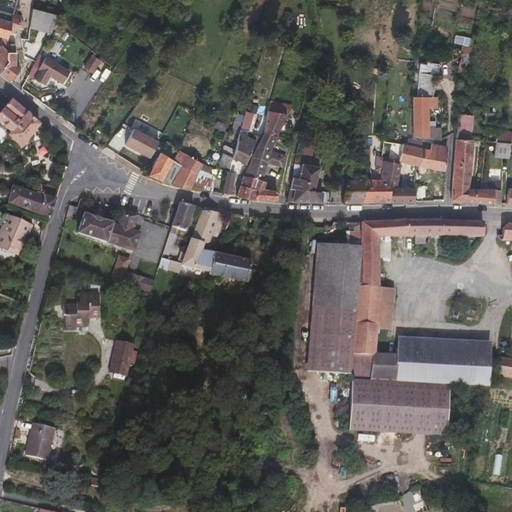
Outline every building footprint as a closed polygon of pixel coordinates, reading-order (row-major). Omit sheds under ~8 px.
[(20,16),(2,11),(4,7),(0,5),(0,23),(1,20),(18,24),(20,16)] [(55,38),(64,23),(65,21),(41,12),(36,31),(55,38)] [(26,31),(29,17),(20,14),(20,16),(18,24),(16,32),(20,34),(21,30),(26,31)] [(16,32),(18,24),(1,20),(0,23),(0,35),(10,37),(15,39),(16,32)] [(15,84),(23,70),(21,69),(20,54),(21,44),(14,44),(14,45),(13,49),(14,57),(15,65),(5,78),(15,84)] [(15,65),(14,57),(13,49),(14,45),(9,45),(7,54),(0,61),(0,73),(5,78),(15,65)] [(93,73),(101,59),(91,53),(82,67),(93,73)] [(45,55),(32,78),(45,85),(50,77),(63,84),(71,70),(45,55)] [(103,79),(110,63),(101,60),(95,75),(103,79)] [(436,98),(438,79),(424,77),(422,97),(432,99),(436,98)] [(443,139),(443,126),(431,124),(432,104),(432,99),(422,97),(420,97),(417,134),(443,139)] [(502,130),(505,101),(493,100),(491,127),(493,128),(492,140),(501,141),(502,130)] [(27,148),(45,127),(15,102),(0,120),(0,135),(9,142),(13,137),(27,148)] [(249,103),(246,110),(255,114),(258,107),(249,103)] [(286,136),(292,110),(274,106),(267,132),(286,136)] [(254,114),(236,111),(233,128),(252,131),(254,114)] [(124,145),(149,159),(159,141),(134,127),(124,145)] [(511,131),(502,130),(501,141),(511,141),(511,131)] [(279,151),(286,136),(267,132),(264,142),(259,153),(293,159),(294,154),(279,151)] [(251,162),(260,141),(251,139),(249,143),(245,142),(247,136),(244,135),(240,150),(238,156),(251,162)] [(471,187),(477,138),(462,137),(455,200),(478,200),(480,188),(471,187)] [(425,149),(427,142),(410,139),(409,146),(425,149)] [(511,155),(511,141),(501,141),(492,140),(490,140),(488,149),(495,150),(495,152),(499,152),(499,155),(511,155)] [(436,166),(439,152),(443,153),(446,145),(427,142),(425,149),(422,163),(436,166)] [(240,150),(231,145),(229,153),(237,157),(238,156),(240,150)] [(448,169),(451,146),(446,145),(443,153),(439,152),(436,166),(448,169)] [(422,163),(425,149),(409,146),(407,146),(404,159),(422,163)] [(174,168),(178,161),(159,152),(150,171),(169,180),(174,168)] [(235,164),(237,157),(229,153),(227,162),(235,164)] [(264,180),(271,160),(275,161),(291,164),(293,159),(259,153),(253,166),(249,177),(264,180)] [(202,172),(206,163),(191,156),(189,160),(184,158),(181,163),(202,172)] [(268,180),(275,161),(271,160),(264,180),(268,180)] [(400,185),(404,163),(388,160),(385,170),(384,179),(391,179),(392,200),(417,200),(419,182),(413,180),(413,186),(400,185)] [(195,186),(202,172),(181,163),(178,161),(174,168),(183,172),(177,183),(180,184),(194,187),(195,186)] [(318,190),(322,167),(300,163),(296,189),(294,200),(333,201),(334,192),(318,190)] [(177,183),(183,172),(174,168),(169,180),(177,183)] [(218,191),(219,176),(202,172),(195,186),(218,191)] [(371,200),(373,179),(368,179),(368,175),(353,173),(348,201),(371,200)] [(261,188),(264,180),(249,177),(248,177),(246,186),(261,188)] [(392,200),(391,179),(384,179),(378,179),(373,179),(371,200),(392,200)] [(503,202),(504,186),(499,186),(500,184),(488,183),(488,180),(485,179),(484,188),(480,188),(478,200),(503,202)] [(279,199),(281,192),(268,190),(269,187),(271,183),(271,181),(268,180),(264,180),(261,188),(258,197),(279,199)] [(236,194),(237,181),(231,182),(229,193),(236,194)] [(258,197),(261,188),(246,186),(243,195),(258,197)] [(41,214),(46,194),(42,193),(41,195),(18,187),(12,204),(25,208),(41,214)] [(283,192),(281,189),(269,187),(268,190),(281,192),(279,199),(281,199),(283,192)] [(55,218),(60,199),(46,194),(41,214),(51,218),(55,218)] [(193,226),(199,207),(185,203),(177,228),(181,230),(184,223),(193,226)] [(79,221),(82,207),(74,206),(71,219),(79,221)] [(144,236),(146,232),(139,229),(143,218),(144,216),(135,213),(136,209),(128,206),(122,225),(115,222),(89,214),(84,233),(109,241),(123,246),(139,251),(141,247),(144,246),(147,243),(147,241),(146,238),(144,236)] [(205,218),(209,209),(201,207),(199,216),(205,218)] [(215,273),(220,255),(216,254),(217,251),(210,249),(208,252),(206,252),(206,250),(207,247),(215,241),(223,213),(220,212),(209,209),(205,218),(196,240),(188,265),(188,266),(215,273)] [(19,248),(25,231),(28,232),(30,232),(35,219),(4,210),(0,223),(0,230),(2,231),(0,238),(0,243),(11,247),(12,246),(19,248)] [(383,287),(383,284),(382,259),(382,257),(382,251),(382,238),(407,235),(427,235),(426,244),(437,244),(438,234),(487,236),(487,220),(408,219),(367,223),(367,237),(367,243),(368,256),(367,257),(367,285),(363,286),(354,375),(358,376),(386,379),(401,378),(410,377),(445,380),(457,380),(492,382),(493,351),(401,345),(400,358),(378,357),(380,323),(383,287)] [(511,375),(511,222),(501,222),(500,228),(497,228),(496,238),(511,238),(511,357),(502,356),(499,373),(511,375)] [(365,234),(365,223),(355,223),(354,234),(365,234)] [(175,248),(181,230),(177,228),(171,246),(175,248)] [(23,250),(28,232),(25,231),(19,248),(23,250)] [(354,375),(363,286),(367,285),(367,257),(368,256),(367,243),(329,241),(318,372),(346,374),(354,375)] [(253,269),(255,262),(220,255),(215,273),(215,274),(251,282),(251,280),(253,269)] [(126,270),(130,259),(119,256),(112,279),(122,282),(126,270)] [(188,266),(188,265),(166,259),(163,267),(185,274),(188,266)] [(149,292),(154,280),(126,270),(122,282),(149,292)] [(393,323),(396,285),(383,284),(383,287),(380,323),(393,323)] [(94,321),(95,316),(106,317),(108,298),(89,296),(87,310),(71,308),(70,316),(72,317),(71,329),(81,331),(82,324),(87,325),(87,326),(87,327),(89,328),(91,328),(93,328),(94,326),(94,321)] [(130,374),(137,348),(121,344),(114,369),(130,374)] [(354,426),(400,429),(452,432),(456,392),(457,380),(445,380),(410,377),(401,378),(386,379),(358,376),(356,395),(354,426)] [(54,459),(63,427),(42,421),(33,454),(54,459)] [(115,488),(116,480),(95,475),(93,482),(115,488)] [(67,511),(68,511),(70,504),(62,502),(61,510),(67,511)]
